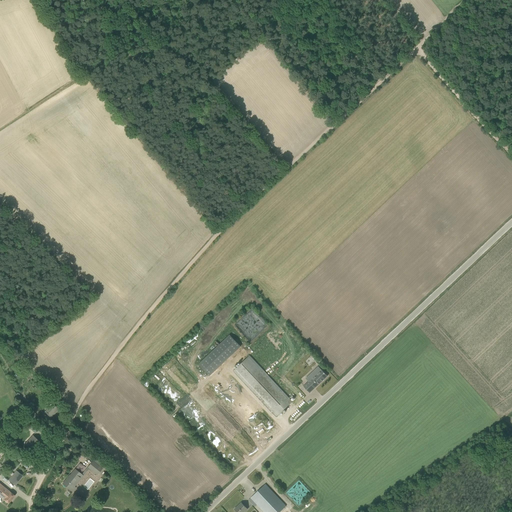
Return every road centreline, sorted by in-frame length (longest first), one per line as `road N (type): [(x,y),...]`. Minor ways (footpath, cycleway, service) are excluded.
road 1 (track): [(468,0),(217,234),(109,361),(60,442)]
road 2 (unclassified): [(206,511),(511,222)]
road 3 (track): [(289,166),(213,85),(177,91),(155,64),(125,54),(78,77)]
road 4 (track): [(416,48),(511,156)]
